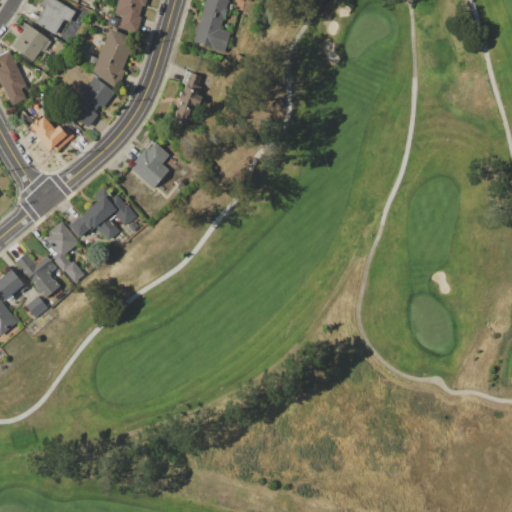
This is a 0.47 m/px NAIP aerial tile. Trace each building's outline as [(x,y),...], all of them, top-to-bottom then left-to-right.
[(43,0),(56,0),(74,11),(68,22),(64,19),(54,34),(35,22),(44,8),(40,5),(43,0)] [(118,0),(145,0),(144,4),(142,4),(139,16),(140,17),(136,32),(119,27),(122,15),(115,13),(118,0)] [(205,0),(227,0),(225,7),(228,8),(225,17),(223,16),(219,27),(231,31),(225,51),(192,41),(205,0)] [(111,15),(118,18),(115,27),(107,23),(111,15)] [(26,23),(47,38),(50,40),(41,53),(34,63),(10,46),(26,23)] [(110,28),(136,39),(132,51),(129,50),(121,68),(124,69),(116,88),(93,70),(110,28)] [(41,53),(50,40),(47,38),(50,34),(63,44),(51,61),(41,53)] [(0,54),(8,50),(27,86),(21,88),(26,97),(12,104),(0,80),(0,54)] [(84,52),(97,58),(92,68),(80,62),(84,52)] [(236,54),(243,56),(240,65),(233,62),(236,54)] [(171,118),(186,79),(183,78),(186,70),(200,76),(197,85),(201,86),(198,93),(199,94),(187,126),(177,122),(178,120),(171,118)] [(94,76),(114,91),(101,107),(99,105),(94,111),(98,114),(87,127),(67,111),(94,76)] [(27,127),(37,118),(38,120),(43,115),(52,126),(55,124),(66,136),(64,138),(67,142),(56,151),(52,146),(48,150),(27,127)] [(154,142),(169,154),(161,163),(169,169),(153,188),(131,169),(135,163),(133,162),(146,147),(148,148),(154,142)] [(135,215),(123,226),(114,216),(110,219),(127,238),(115,248),(95,226),(90,230),(88,228),(78,237),(68,227),(97,200),(93,196),(104,186),(113,196),(116,194),(135,215)] [(134,220),(138,226),(132,231),(127,226),(134,220)] [(61,221),(79,242),(64,255),(70,262),(72,260),(84,273),(73,283),(51,258),(58,252),(46,239),(49,236),(47,233),(61,221)] [(15,262),(26,252),(36,264),(37,263),(36,261),(40,257),(42,259),(46,255),(56,266),(50,272),(51,274),(50,275),(59,284),(45,297),(35,286),(36,285),(15,262)] [(11,268),(24,283),(23,284),(26,287),(20,292),(18,290),(12,295),(13,296),(7,301),(0,293),(0,275),(3,273),(5,274),(11,268)] [(37,295),(46,305),(34,316),(25,306),(37,295)] [(0,300),(17,321),(0,335),(0,300)]
